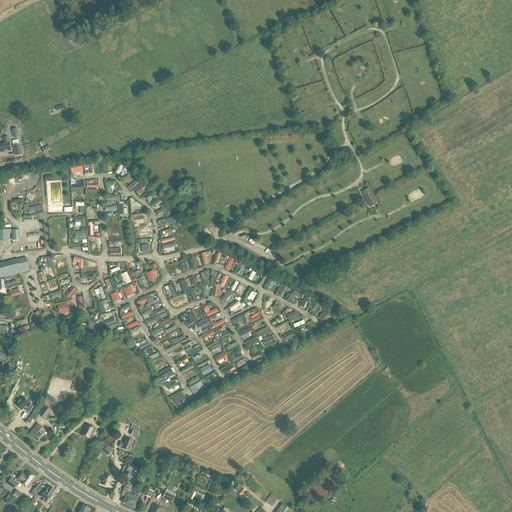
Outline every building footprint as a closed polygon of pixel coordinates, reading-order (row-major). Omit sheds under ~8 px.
[(364,83),(359,85),(362,93),(368,91),(364,83)] [(4,138),(5,143),(0,143),(0,150),(0,153),(7,151),(11,150),(9,142),(8,137),(4,138)] [(21,154),(19,144),(13,146),(16,155),(21,154)] [(375,157),(382,153),(380,148),(372,151),(375,157)] [(337,170),(340,175),(345,173),(342,167),(337,170)] [(400,176),(405,174),(401,167),(396,170),(400,176)] [(85,187),(85,185),(82,185),(83,179),(76,179),(76,187),(85,187)] [(134,190),(137,187),(135,185),(140,182),(137,179),(130,186),(134,190)] [(139,191),(146,186),(143,181),(136,186),(139,191)] [(371,189),(363,193),(370,207),(378,203),(371,189)] [(74,206),(85,207),(86,195),(74,195),(74,206)] [(335,211),(342,207),(339,201),(332,204),(335,211)] [(28,208),(30,216),(43,213),(42,205),(28,208)] [(160,215),(169,210),(167,206),(158,211),(160,215)] [(139,221),(146,221),(146,213),(135,214),(135,218),(139,218),(139,221)] [(175,215),(165,219),(167,223),(172,221),(172,222),(177,220),(175,215)] [(140,234),(147,234),(147,230),(151,230),(151,224),(139,225),(140,234)] [(15,238),(22,237),(20,227),(13,228),(15,238)] [(8,230),(0,229),(0,240),(9,241),(8,230)] [(76,230),(77,238),(87,238),(87,230),(76,230)] [(151,251),(150,237),(142,237),(142,251),(151,251)] [(164,244),(167,252),(178,248),(175,241),(164,244)] [(187,265),(190,264),(191,267),(195,266),(191,255),(184,258),(187,265)] [(0,265),(0,278),(29,270),(26,258),(18,260),(19,260),(0,265)] [(128,261),(111,262),(112,270),(116,269),(116,265),(123,265),(128,265),(128,261)] [(242,274),(246,264),(242,262),(237,271),(242,274)] [(58,273),(69,271),(68,263),(56,266),(58,273)] [(135,267),(131,269),(133,275),(144,271),(142,267),(136,270),(135,267)] [(151,280),(158,277),(154,268),(147,272),(151,280)] [(211,272),(213,273),(211,279),(215,281),(219,271),(213,268),(211,272)] [(253,279),(257,271),(253,268),(248,276),(253,279)] [(118,286),(132,280),(128,270),(120,273),(123,281),(117,283),(118,286)] [(200,277),(203,277),(205,282),(208,282),(205,270),(199,272),(200,277)] [(226,273),(221,282),(225,284),(230,275),(226,273)] [(142,289),(147,287),(144,278),(146,278),(145,275),(138,277),(142,289)] [(51,287),(60,284),(58,277),(49,281),(51,287)] [(109,277),(104,278),(104,281),(107,281),(108,286),(112,285),(109,277)] [(171,296),(178,293),(173,282),(166,285),(171,296)] [(74,284),(66,294),(70,296),(78,287),(74,284)] [(125,287),(128,295),(135,292),(132,284),(125,287)] [(286,289),(289,293),(293,291),(288,284),(279,291),(281,293),(286,289)] [(20,285),(14,288),(15,290),(11,291),(12,294),(22,291),(20,285)] [(95,288),(97,293),(101,291),(103,297),(107,296),(103,285),(95,288)] [(199,298),(197,293),(203,290),(202,288),(196,290),(195,288),(191,290),(195,300),(199,298)] [(119,299),(122,298),(119,290),(112,292),(115,302),(119,300),(119,299)] [(232,300),(236,294),(229,290),(223,298),(227,301),(228,298),(232,300)] [(180,304),(179,303),(190,299),(189,295),(174,299),(176,306),(180,304)] [(139,303),(147,301),(148,306),(150,306),(148,296),(138,299),(139,303)] [(309,305),(309,301),(315,302),(316,297),(309,296),(309,299),(303,298),(302,305),(309,305)] [(107,308),(105,303),(110,301),(109,298),(99,301),(102,310),(107,308)] [(232,310),(242,303),(240,299),(230,306),(232,310)] [(59,303),(60,311),(70,310),(69,302),(59,303)] [(321,304),(318,302),(312,311),(314,313),(321,304)] [(218,306),(211,309),(208,303),(204,305),(203,304),(199,306),(204,317),(219,310),(218,306)] [(279,310),(282,313),(290,306),(287,303),(279,310)] [(132,310),(122,315),(123,319),(134,314),(132,310)] [(193,310),(188,311),(191,319),(188,320),(189,324),(197,321),(193,310)] [(251,322),(262,316),(260,313),(251,318),(248,314),(247,314),(251,322)] [(0,321),(10,323),(9,328),(10,328),(9,336),(13,337),(14,328),(14,323),(12,323),(13,317),(0,315),(0,321)] [(151,325),(154,324),(156,327),(159,326),(157,322),(159,321),(157,317),(148,321),(151,325)] [(207,318),(197,323),(199,326),(209,322),(207,318)] [(129,328),(141,323),(139,319),(127,324),(129,328)] [(282,329),(291,324),(289,321),(280,325),(282,329)] [(21,330),(32,325),(30,322),(20,327),(21,330)] [(176,324),(165,329),(163,326),(153,331),(154,334),(162,330),(164,334),(178,327),(176,324)] [(259,333),(268,329),(266,324),(262,325),(263,328),(258,330),(259,333)] [(240,331),(242,335),(251,330),(249,327),(240,331)] [(215,328),(204,335),(205,338),(216,332),(215,328)] [(221,338),(232,334),(230,329),(220,333),(221,338)] [(185,333),(174,338),(176,342),(187,336),(185,333)] [(247,340),(248,345),(259,341),(258,336),(247,340)] [(228,348),(240,344),(238,340),(227,345),(228,348)] [(211,346),(214,352),(224,348),(221,341),(211,346)] [(200,343),(190,349),(192,353),(202,347),(200,343)] [(264,346),(261,349),(263,351),(257,355),(259,357),(264,353),(263,352),(266,349),(264,346)] [(237,354),(235,351),(232,354),(236,359),(246,353),(244,350),(237,354)] [(183,371),(195,366),(193,362),(181,367),(183,371)] [(250,362),(241,368),(243,372),(252,366),(250,362)] [(235,363),(226,367),(229,376),(239,372),(235,363)] [(214,366),(203,372),(205,375),(216,370),(214,366)] [(162,374),(166,382),(172,378),(170,375),(175,372),(173,368),(162,374)] [(191,384),(196,392),(206,387),(201,379),(199,374),(189,379),(191,384)] [(172,390),(181,386),(177,379),(167,384),(168,388),(171,387),(172,390)] [(173,396),(178,403),(188,397),(184,389),(173,396)] [(23,397),(16,404),(21,410),(23,409),(25,406),(28,403),(23,397)] [(45,419),(51,410),(45,406),(39,415),(45,419)] [(36,407),(27,421),(30,423),(32,419),(35,421),(37,418),(36,418),(41,410),(36,407)] [(89,413),(84,409),(80,417),(85,420),(89,413)] [(71,411),(69,415),(75,419),(78,415),(71,411)] [(91,439),(96,428),(86,423),(80,434),(91,439)] [(29,434),(37,441),(44,433),(46,431),(38,424),(35,427),(29,434)] [(132,426),(131,429),(129,434),(133,435),(136,437),(138,432),(138,431),(137,431),(138,428),(132,426)] [(134,441),(126,438),(124,443),(120,442),(118,446),(122,448),(129,451),(130,451),(131,451),(132,448),(131,448),(134,441)] [(108,454),(110,452),(113,450),(108,445),(102,451),(107,456),(108,454)] [(19,481),(24,485),(32,474),(27,470),(23,475),(21,473),(18,477),(16,479),(19,481)] [(37,477),(32,474),(24,485),(29,488),(37,477)] [(104,474),(100,484),(109,487),(110,485),(109,484),(110,481),(111,481),(113,477),(104,474)] [(11,479),(7,484),(14,489),(18,484),(11,479)] [(242,487),(239,485),(235,490),(239,493),(238,495),(240,496),(241,495),(245,491),(242,488),(242,487)] [(54,490),(49,486),(44,493),(46,495),(42,501),(46,503),(50,497),(54,490)] [(124,503),(128,505),(133,495),(129,493),(130,489),(125,487),(121,495),(126,498),(124,503)] [(145,487),(142,494),(151,498),(153,491),(145,487)] [(191,496),(194,497),(197,492),(205,495),(206,492),(196,487),(191,496)] [(163,498),(172,502),(175,497),(166,492),(163,498)] [(277,499),(271,494),(266,502),(272,506),(277,499)] [(133,495),(128,505),(130,506),(130,507),(132,508),(133,507),(133,508),(134,507),(134,508),(135,508),(137,507),(138,505),(137,504),(137,503),(136,503),(137,500),(138,497),(133,495)]
